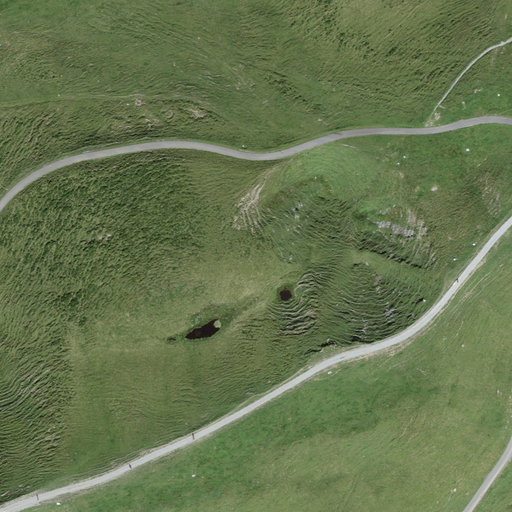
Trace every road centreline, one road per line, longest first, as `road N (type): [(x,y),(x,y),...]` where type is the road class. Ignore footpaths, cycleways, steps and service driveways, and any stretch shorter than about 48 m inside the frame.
road 1 (track): [(1,511),(92,483),(312,370),(414,330),(511,219)]
road 2 (track): [(0,207),(41,172),(114,151),(171,144),(271,157),(356,132),(511,122)]
